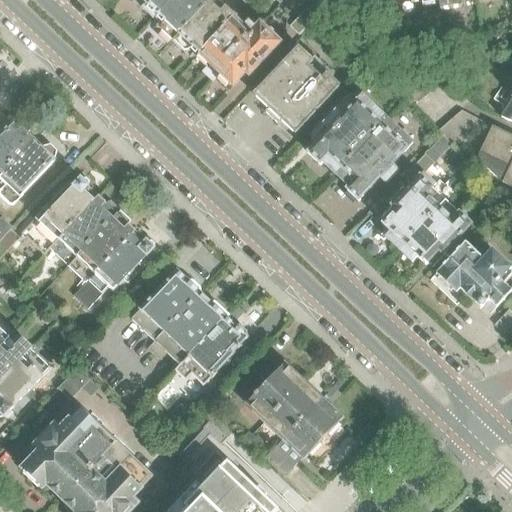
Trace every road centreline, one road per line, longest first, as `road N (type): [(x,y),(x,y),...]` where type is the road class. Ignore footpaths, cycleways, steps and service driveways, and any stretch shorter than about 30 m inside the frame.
road 1 (residential): [(9,0),(460,430)]
road 2 (residential): [(479,413),(38,0)]
